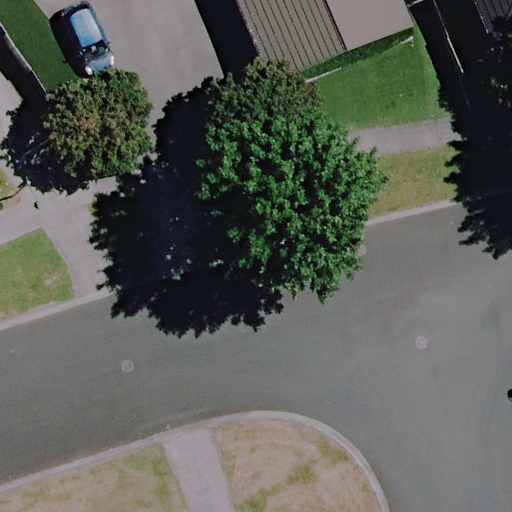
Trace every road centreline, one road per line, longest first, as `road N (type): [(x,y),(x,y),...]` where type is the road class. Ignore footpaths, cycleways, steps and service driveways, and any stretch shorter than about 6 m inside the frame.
road 1 (residential): [(0,405),(143,356),(413,283)]
road 2 (residential): [(468,511),(413,283)]
